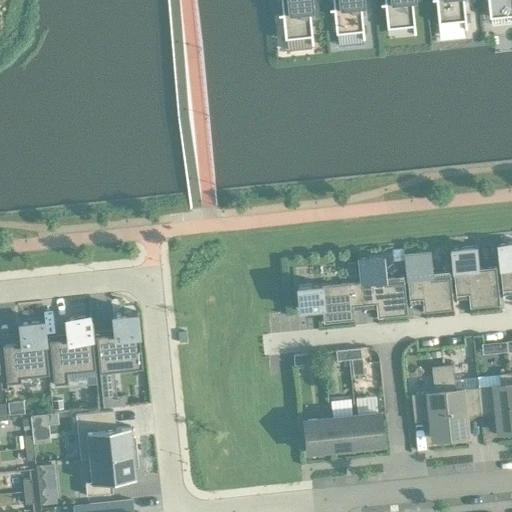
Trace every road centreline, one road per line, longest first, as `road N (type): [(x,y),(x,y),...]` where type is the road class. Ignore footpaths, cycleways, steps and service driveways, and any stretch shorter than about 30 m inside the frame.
road 1 (residential): [(0,297),(150,281),(172,511)]
road 2 (residential): [(404,495),(391,336)]
road 3 (residential): [(391,336),(511,323)]
